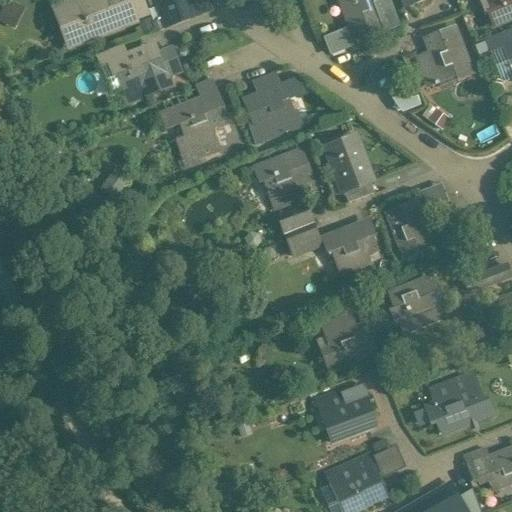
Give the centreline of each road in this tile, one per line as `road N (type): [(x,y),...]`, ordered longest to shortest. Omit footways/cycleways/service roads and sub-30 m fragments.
road 1 (track): [(115,511),(0,279)]
road 2 (residential): [(303,60),(468,186)]
